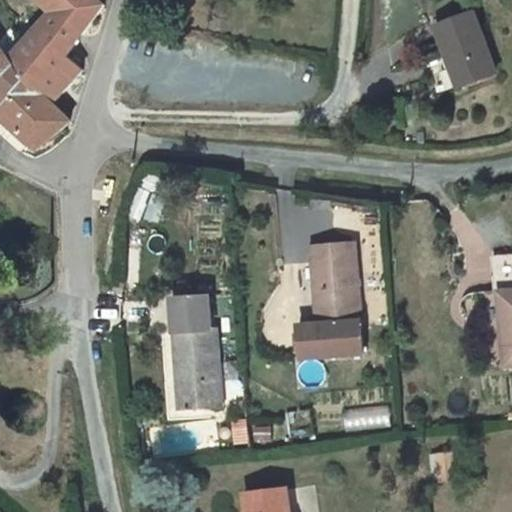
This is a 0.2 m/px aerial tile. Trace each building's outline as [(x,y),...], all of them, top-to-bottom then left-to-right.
[(99,0),(44,0),(55,10),(15,67),(56,106),(83,74),(62,57),(104,9),(97,3),(99,0)] [(479,17),(436,30),(447,62),(453,60),(463,90),(500,78),(479,17)] [(0,82),(15,67),(0,43),(0,82)] [(0,116),(4,120),(34,149),(38,153),(72,121),(56,106),(15,67),(0,82),(0,116)] [(0,130),(28,156),(34,149),(4,120),(0,124),(0,130)] [(289,324),(290,356),(358,351),(350,243),(306,246),(312,322),(289,324)] [(511,366),(511,257),(494,259),(502,368),(511,366)] [(196,293),(159,296),(166,405),(209,402),(204,326),(199,327),(196,293)] [(432,454),(433,482),(455,481),(454,453),(432,454)] [(285,511),(282,487),(241,492),(243,511),(285,511)]
